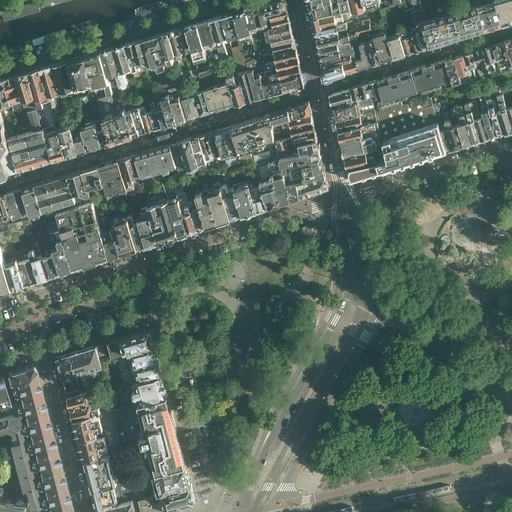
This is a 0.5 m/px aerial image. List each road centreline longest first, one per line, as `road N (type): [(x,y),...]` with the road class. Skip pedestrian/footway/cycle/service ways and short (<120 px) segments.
road 1 (unclassified): [(343,198),(347,296),(239,511)]
road 2 (unclassified): [(280,505),(375,313),(363,225),(343,198)]
road 3 (residential): [(0,187),(318,89)]
road 4 (residential): [(0,71),(255,0)]
road 5 (unclassified): [(511,454),(280,505)]
road 6 (residential): [(511,31),(318,89)]
road 7 (residential): [(153,258),(343,198)]
road 8 (residential): [(343,198),(511,145)]
road 9 (residential): [(84,511),(43,349)]
road 10 (residential): [(210,472),(168,312)]
road 11 (residential): [(153,258),(0,305)]
road 12 (residential): [(43,349),(168,312)]
road 13 (tertiary): [(392,511),(511,485)]
